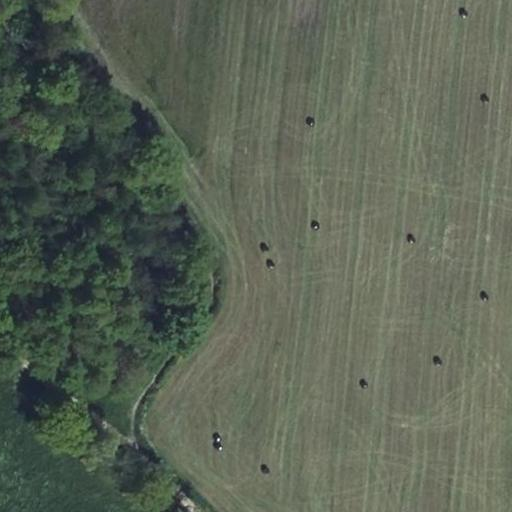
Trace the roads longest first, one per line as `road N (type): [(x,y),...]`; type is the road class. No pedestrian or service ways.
road 1 (track): [(59,0),(67,40),(204,241),(212,265),(204,316),(134,413),(140,458)]
road 2 (track): [(197,511),(0,331)]
